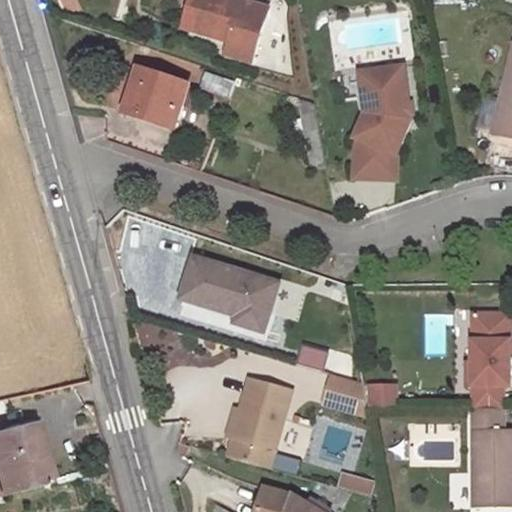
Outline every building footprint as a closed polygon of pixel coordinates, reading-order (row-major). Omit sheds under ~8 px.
[(281,7),(254,0),(203,0),(195,27),(242,41),(238,53),(264,61),(281,7)] [(185,82),(148,70),(133,115),(170,127),(185,82)] [(374,118),(364,142),(406,159),(420,123),(414,71),(380,75),(383,100),(372,101),(374,118)] [(380,75),(369,76),(372,101),(383,100),(380,75)] [(369,76),(349,79),(352,104),(372,101),(369,76)] [(511,85),(499,138),(511,141),(511,85)] [(280,288),(198,264),(187,302),(244,319),(242,325),(269,333),(280,288)] [(511,344),(509,345),(509,318),(479,318),(479,365),(479,389),(479,411),(509,411),(509,389),(511,389),(511,344)] [(245,412),(238,439),(232,459),(274,470),(296,393),(254,380),(245,412)] [(239,410),(231,437),(238,439),(245,412),(239,410)] [(509,417),(479,417),(479,511),(511,510),(511,432),(509,433),(509,417)] [(36,422),(0,430),(0,449),(11,489),(53,479),(36,422)] [(449,508),(469,508),(469,474),(449,474),(449,508)] [(326,511),(301,498),(269,487),(260,511),(326,511)]
